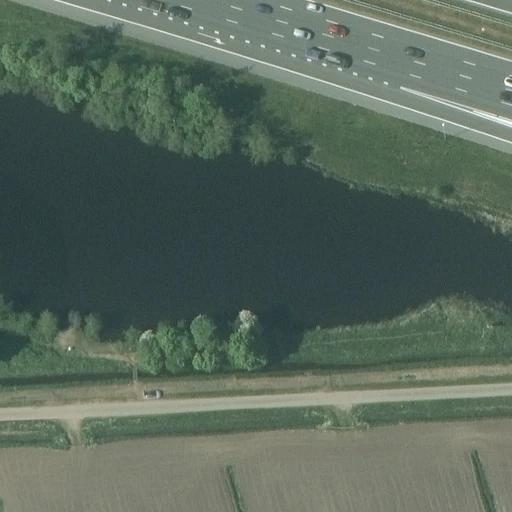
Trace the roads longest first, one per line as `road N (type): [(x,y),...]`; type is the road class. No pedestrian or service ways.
road 1 (unclassified): [(511,389),(0,415)]
road 2 (motorway): [(246,11),(349,80),(511,135)]
road 3 (motorway): [(246,11),(511,91)]
